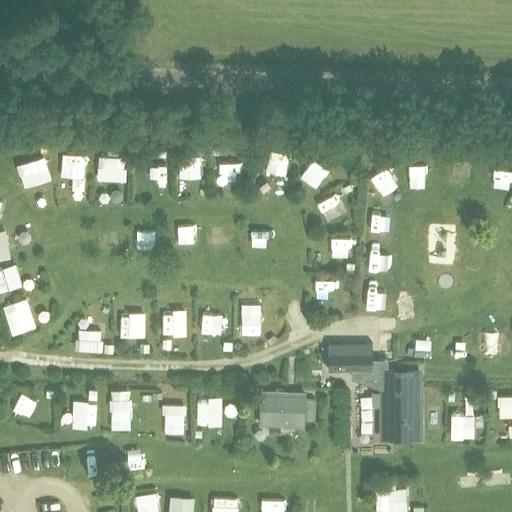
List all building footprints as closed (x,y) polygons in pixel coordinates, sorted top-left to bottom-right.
[(73,172),(94,171),(93,151),(72,152),(73,172)] [(108,151),(107,162),(130,162),(130,151),(108,151)] [(188,171),(205,171),(206,152),(189,152),(188,171)] [(242,152),(226,153),(227,171),(243,170),(242,152)] [(32,181),(57,174),(52,153),(27,159),(32,181)] [(317,154),(309,175),(328,182),(336,162),(317,154)] [(414,162),(413,183),(435,183),(435,162),(414,162)] [(0,225),(0,253),(17,253),(16,225),(0,225)] [(335,231),(335,250),(356,250),(356,231),(335,231)] [(371,264),(391,264),(391,244),(371,244),(371,264)] [(2,265),(8,285),(28,279),(23,259),(2,265)] [(323,295),(349,295),(349,272),(323,272),(323,295)] [(22,327),(43,319),(34,293),(13,300),(22,327)] [(244,293),(244,317),(268,317),(268,293),(244,293)] [(193,305),(171,305),(171,328),(193,328),(193,305)] [(129,306),(129,330),(152,330),(152,306),(129,306)] [(213,309),(212,331),(221,331),(221,309),(213,309)] [(87,334),(87,342),(107,343),(108,335),(87,334)] [(352,371),(352,380),(364,385),(364,382),(379,389),(380,438),(419,438),(418,368),(388,368),(388,357),(372,357),(372,350),(328,351),(328,370),(348,370),(348,371),(352,371)] [(39,414),(46,396),(25,387),(18,405),(39,414)] [(465,389),(465,402),(483,402),(483,389),(465,389)] [(119,395),(121,416),(140,414),(139,393),(119,395)] [(304,427),(306,395),(262,393),(260,425),(270,425),(270,432),(281,432),(281,425),(304,427)] [(105,419),(105,395),(82,395),(83,419),(105,419)] [(172,418),(194,419),(194,399),(173,399),(172,418)] [(419,505),(418,486),(399,487),(400,506),(419,505)] [(222,491),(221,511),(245,511),(246,492),(222,491)] [(181,494),(181,505),(203,504),(203,493),(181,494)] [(273,511),(293,511),(294,503),(273,504),(273,511)]
